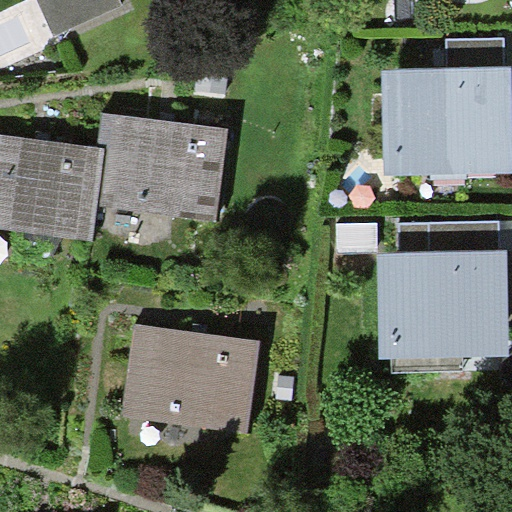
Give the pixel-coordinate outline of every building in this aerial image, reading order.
[(36,0),(54,40),(124,9),(120,0),(36,0)] [(506,71),(505,40),(446,41),(447,71),(506,71)] [(511,181),(511,74),(382,77),(384,184),(511,181)] [(108,153),(100,209),(216,228),(229,133),(103,117),(98,151),(108,153)] [(0,137),(0,232),(95,246),(100,209),(108,153),(98,151),(0,137)] [(502,254),(501,222),(399,225),(400,256),(502,254)] [(511,364),(509,257),(377,260),(380,368),(511,364)] [(248,439),(262,345),(136,327),(123,421),(248,439)]
